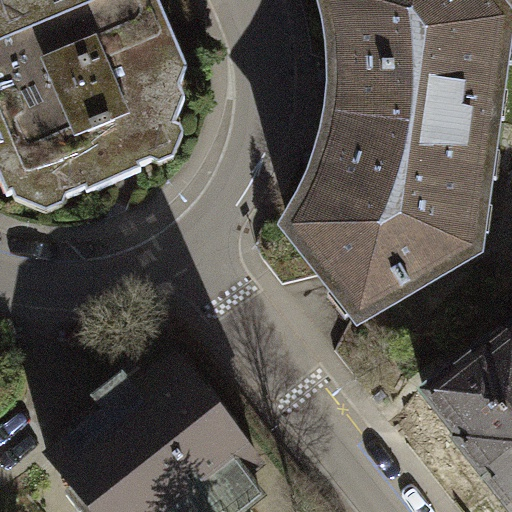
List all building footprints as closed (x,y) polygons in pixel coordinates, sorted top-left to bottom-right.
[(0,0),(0,31),(71,0),(0,0)] [(189,66),(158,0),(71,0),(0,31),(0,81),(10,102),(0,104),(0,137),(1,141),(0,141),(0,178),(7,196),(31,185),(70,200),(155,164),(189,66)] [(323,160),(290,227),(359,318),(473,247),(505,18),(492,0),(324,0),(338,51),(334,113),(323,160)] [(511,331),(511,330),(423,398),(486,478),(511,457),(511,331)] [(261,463),(174,358),(131,394),(119,379),(93,400),(103,413),(48,459),(91,511),(198,511),(211,501),(220,511),(245,511),(263,498),(244,476),(261,463)] [(511,457),(486,478),(511,509),(511,457)]
